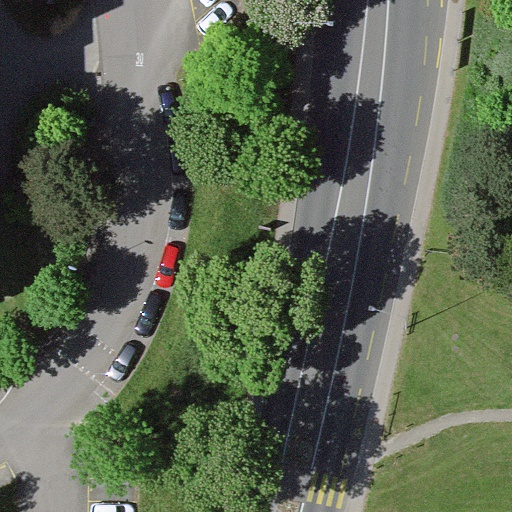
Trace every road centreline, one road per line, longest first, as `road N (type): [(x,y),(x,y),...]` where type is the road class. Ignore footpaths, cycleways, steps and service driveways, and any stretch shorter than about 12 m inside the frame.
road 1 (primary): [(375,0),(344,256),(289,511)]
road 2 (residential): [(146,0),(140,211),(79,369),(0,430)]
